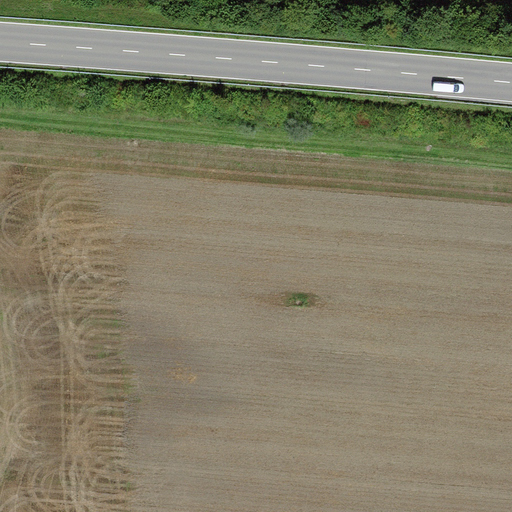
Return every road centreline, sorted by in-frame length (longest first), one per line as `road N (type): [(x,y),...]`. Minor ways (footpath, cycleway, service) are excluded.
road 1 (primary): [(511,82),(0,42)]
road 2 (track): [(231,0),(511,21)]
